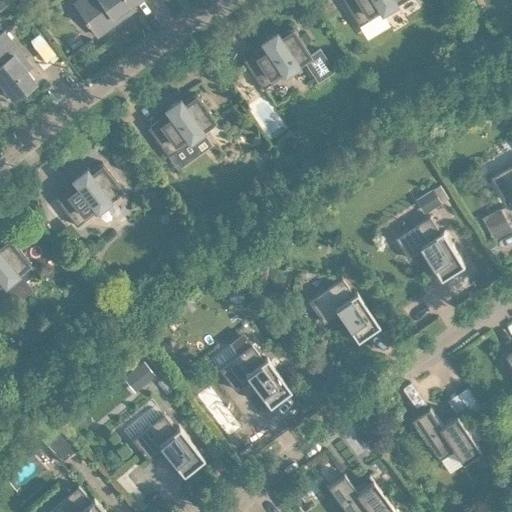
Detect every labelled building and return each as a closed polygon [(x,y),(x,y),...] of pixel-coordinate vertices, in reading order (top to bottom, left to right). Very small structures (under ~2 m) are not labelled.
[(115,0),(79,0),(80,1),(75,4),(78,9),(77,10),(80,14),(81,13),(90,25),(119,4),(115,0)] [(342,0),(351,15),(374,1),(376,5),(384,0),(342,0)] [(310,70),(326,59),(312,38),(303,44),(285,16),(271,26),(268,22),(255,31),(257,35),(235,49),(254,78),(276,63),(279,67),(293,58),(290,54),(297,50),(310,70)] [(449,36),(458,30),(451,20),(442,25),(449,36)] [(30,23),(23,29),(26,35),(38,50),(47,42),(35,28),(30,23)] [(13,53),(18,49),(0,25),(0,81),(6,89),(28,72),(13,53)] [(195,120),(208,110),(188,82),(174,92),(172,88),(158,98),(161,101),(140,117),(160,145),(181,129),(184,133),(197,124),(195,120)] [(284,126),(279,130),(280,135),(285,139),(290,137),(292,131),(289,126),(284,126)] [(102,189),(115,178),(94,151),(81,162),(78,158),(65,168),(68,172),(47,188),(68,215),(89,199),(92,202),(105,192),(102,189)] [(511,151),(487,165),(500,189),(511,181),(511,151)] [(429,178),(413,189),(421,202),(438,192),(429,178)] [(496,197),(478,207),(490,227),(507,217),(496,197)] [(426,204),(392,226),(406,249),(421,239),(439,267),(462,253),(440,219),(437,221),(426,204)] [(167,215),(157,223),(165,232),(175,224),(167,215)] [(10,262),(23,252),(1,225),(0,225),(0,276),(13,266),(10,262)] [(334,267),(300,290),(315,312),(330,301),(349,329),(371,314),(348,281),(345,283),(334,267)] [(243,333),(211,357),(227,379),(241,368),(261,395),(283,378),(259,346),(255,349),(243,333)] [(511,337),(502,343),(511,359),(511,337)] [(136,350),(116,366),(127,381),(148,365),(136,350)] [(451,436),(461,450),(479,438),(455,403),(439,414),(426,395),(409,407),(436,446),(451,436)] [(155,402),(124,428),(140,449),(154,437),(175,464),(196,447),(171,415),(168,418),(155,402)] [(68,438),(52,420),(37,433),(53,451),(68,438)] [(347,511),(362,502),(369,511),(376,511),(390,503),(364,468),(349,480),(336,462),(319,474),(347,511)] [(70,474),(39,501),(48,511),(66,511),(70,509),(72,511),(107,511),(86,486),(83,489),(70,474)] [(449,511),(448,501),(439,502),(439,511),(449,511)]
